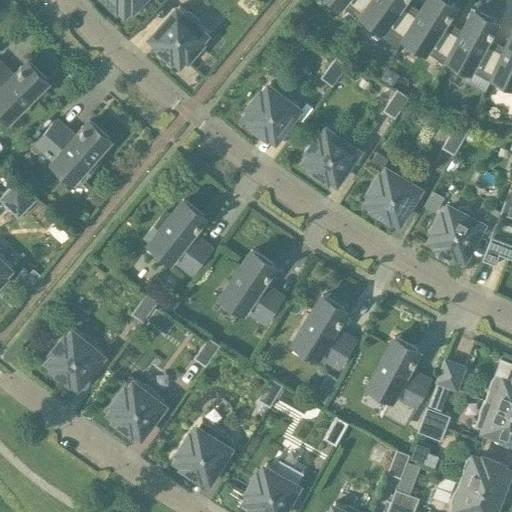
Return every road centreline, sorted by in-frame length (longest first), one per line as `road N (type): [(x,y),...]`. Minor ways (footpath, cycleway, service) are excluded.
road 1 (residential): [(511,317),(336,227),(210,142),(62,0)]
road 2 (residential): [(0,377),(191,511)]
